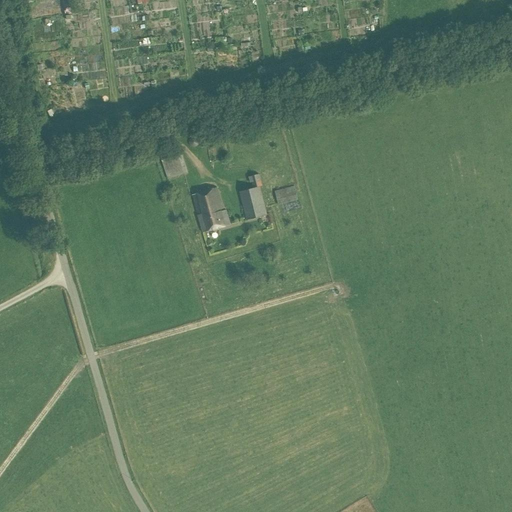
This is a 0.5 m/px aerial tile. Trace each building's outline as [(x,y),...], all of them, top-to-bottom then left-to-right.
[(59,12),(26,16),(29,39),(39,38),(42,35),(41,28),(44,25),(52,24),(58,17),(60,17),(61,26),(65,25),(66,33),(70,36),(77,35),(78,39),(82,35),(87,34),(88,41),(74,42),(83,50),(99,48),(94,7),(87,7),(84,5),(93,4),(92,0),(64,0),(64,2),(70,6),(63,7),(59,12)] [(127,0),(107,0),(108,5),(106,5),(107,14),(116,13),(116,21),(108,22),(109,30),(121,29),(122,36),(136,35),(135,24),(138,24),(136,1),(128,2),(127,0)] [(184,0),(187,21),(210,18),(208,0),(184,0)] [(227,0),(230,30),(249,29),(249,33),(255,33),(253,0),(227,0)] [(265,0),(268,33),(301,31),(300,15),(293,16),(291,0),(265,0)] [(224,7),(211,11),(212,16),(225,13),(224,7)] [(305,27),(335,26),(335,11),(305,12),(305,27)] [(367,31),(367,22),(376,21),(376,14),(344,15),(345,31),(367,31)] [(191,28),(191,35),(214,34),(214,27),(191,28)] [(141,54),(115,56),(118,94),(122,94),(130,87),(130,83),(141,82),(140,76),(154,75),(156,74),(151,68),(146,71),(141,72),(149,66),(150,66),(156,61),(159,61),(160,75),(180,74),(178,49),(141,52),(143,50),(143,44),(137,44),(136,37),(128,38),(124,40),(125,51),(129,50),(135,46),(141,54)] [(71,92),(61,94),(64,108),(73,106),(71,92)] [(188,172),(182,153),(162,159),(168,178),(188,172)] [(259,173),(248,176),(251,188),(239,191),(246,220),(267,214),(260,185),(262,185),(259,173)] [(295,185),(275,190),(278,203),(297,199),(295,185)] [(224,211),(217,187),(192,195),(202,232),(230,223),(226,210),(224,211)]
